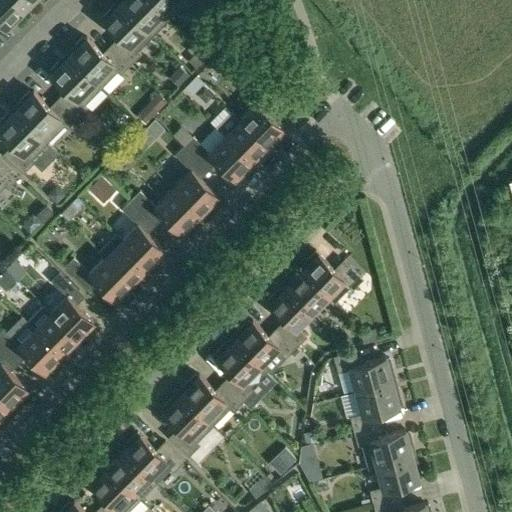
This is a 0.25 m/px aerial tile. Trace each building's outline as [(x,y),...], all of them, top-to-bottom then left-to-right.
[(26,12),(14,0),(0,0),(0,22),(6,28),(12,21),(15,23),(26,12)] [(14,0),(26,12),(37,0),(14,0)] [(168,18),(149,0),(123,0),(120,3),(152,35),(168,18)] [(149,0),(168,18),(183,3),(186,6),(191,0),(149,0)] [(152,35),(120,3),(112,11),(110,9),(101,18),(120,36),(111,44),(130,63),(140,52),(137,50),(152,35)] [(77,47),(68,55),(101,87),(117,70),(120,73),(130,63),(111,44),(103,53),(87,37),(85,39),(83,36),(75,45),(77,47)] [(84,104),(101,87),(68,55),(60,64),(58,61),(50,69),(52,72),(50,74),(66,90),(58,99),(77,117),(87,107),(84,104)] [(242,70),(233,79),(250,96),(259,87),(242,70)] [(186,86),(193,93),(204,82),(196,75),(186,86)] [(149,101),(159,111),(170,100),(160,90),(149,101)] [(15,109),(47,141),(64,124),(67,127),(77,117),(58,99),(50,107),(34,91),(31,93),(29,91),(21,99),(23,101),(15,109)] [(257,101),(241,119),(267,145),(273,139),(275,141),(283,133),(281,131),(284,128),(257,101)] [(47,141),(15,109),(7,118),(5,115),(0,120),(0,131),(13,144),(4,153),(23,172),(33,161),(31,158),(47,141)] [(155,117),(143,129),(137,134),(138,135),(146,143),(164,126),(155,117)] [(251,161),(267,145),(241,119),(224,135),(251,161)] [(201,145),(202,144),(200,142),(193,135),(184,145),(193,154),(201,145)] [(224,135),(208,152),(234,178),(237,175),(240,177),(248,169),(245,167),(251,161),(224,135)] [(193,154),(184,145),(175,154),(184,163),(193,154)] [(0,189),(5,184),(8,187),(18,176),(0,157),(0,189)] [(191,168),(173,187),(202,216),(214,203),(211,201),(218,195),(191,168)] [(89,188),(100,198),(113,184),(103,174),(89,188)] [(202,216),(173,187),(155,206),(181,232),(188,225),(190,228),(202,216)] [(140,190),(131,199),(140,208),(149,199),(140,190)] [(140,208),(131,199),(122,208),(131,217),(140,208)] [(72,202),(61,212),(68,219),(79,209),(72,202)] [(52,212),(52,209),(52,208),(46,203),(36,214),(43,221),(52,212)] [(117,233),(115,234),(148,266),(154,260),(156,262),(164,254),(162,251),(165,249),(138,222),(122,238),(117,233)] [(99,250),(132,282),(148,266),(115,234),(99,250)] [(126,288),(132,282),(99,250),(99,251),(104,257),(89,273),(115,299),(118,296),(120,298),(128,290),(126,288)] [(302,270),(334,301),(349,286),(352,289),(362,278),(344,259),(335,268),(316,250),(308,259),(310,261),(302,270)] [(74,257),(65,266),(74,275),(83,266),(74,257)] [(16,259),(7,269),(17,278),(26,269),(16,259)] [(0,282),(6,289),(17,278),(7,269),(0,275),(0,282)] [(333,302),(334,301),(302,270),(286,286),(312,312),(327,296),(333,302)] [(60,271),(51,280),(60,289),(69,279),(60,271)] [(312,312),(286,286),(278,294),(275,292),(267,301),(285,319),(277,327),(296,346),(306,335),(297,327),(312,312)] [(50,312),(77,338),(83,331),(85,334),(93,326),(91,323),(94,321),(67,294),(50,312)] [(50,312),(44,305),(28,321),(34,328),(61,354),(77,338),(50,312)] [(242,330),(234,338),(266,370),(267,369),(261,363),(277,347),(286,356),(296,346),(277,327),(269,336),(253,320),(250,322),(248,319),(240,328),(242,330)] [(0,331),(0,343),(3,347),(12,337),(3,328),(0,331)] [(61,354),(34,328),(18,345),(44,371),(47,368),(49,370),(57,362),(55,360),(61,354)] [(224,381),(242,400),(252,390),(249,387),(266,370),(234,338),(226,347),(224,344),(216,352),(218,355),(216,357),(232,373),(224,381)] [(356,390),(392,381),(389,369),(392,368),(389,357),(386,358),(385,355),(363,361),(360,349),(334,356),(338,371),(350,367),(356,390)] [(0,362),(0,397),(12,409),(24,396),(21,394),(28,387),(1,361),(0,362)] [(242,400),(224,381),(215,390),(199,374),(197,376),(195,374),(187,382),(189,384),(181,392),(213,424),(229,407),(232,410),(242,400)] [(355,430),(380,423),(377,412),(399,406),(398,403),(401,402),(398,391),(395,392),(392,381),(356,390),(362,413),(351,417),(355,430)] [(213,424),(181,392),(173,401),(170,399),(162,407),(165,409),(162,411),(179,427),(170,436),(188,455),(199,444),(196,441),(213,424)] [(0,420),(12,409),(0,397),(0,420)] [(368,466),(412,454),(409,443),(412,442),(409,431),(406,432),(405,429),(383,435),(380,423),(355,430),(358,444),(362,443),(368,466)] [(123,451),(155,482),(170,467),(173,470),(184,459),(165,441),(156,450),(138,432),(129,440),(132,442),(123,451)] [(155,482),(123,451),(107,467),(139,498),(155,482)] [(412,454),(368,466),(369,467),(376,465),(382,487),(371,490),(374,504),(400,497),(397,485),(419,479),(418,477),(421,476),(418,465),(415,465),(412,454)] [(107,500),(99,508),(102,511),(125,511),(139,498),(107,467),(99,475),(97,473),(88,482),(107,500)] [(249,489),(255,497),(272,484),(265,476),(249,489)] [(400,497),(374,504),(376,511),(430,511),(429,504),(426,505),(425,502),(403,508),(400,497)] [(62,511),(102,511),(99,508),(94,511),(85,511),(74,501),(72,503),(70,500),(62,509),(64,511),(62,511)] [(261,500),(249,510),(250,511),(261,511),(267,508),(261,500)]
